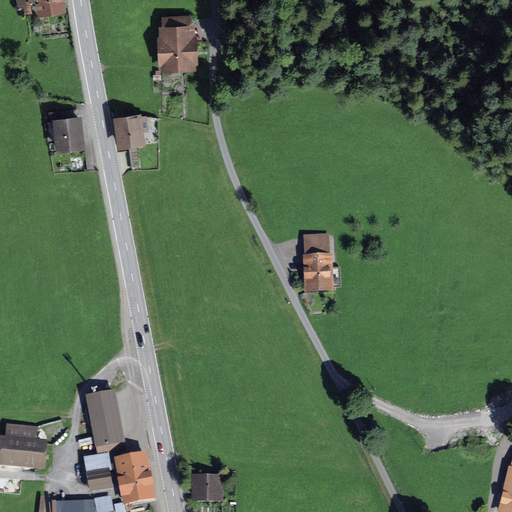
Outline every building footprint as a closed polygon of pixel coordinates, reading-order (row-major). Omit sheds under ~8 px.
[(30,0),(34,16),(64,10),(61,0),(30,0)] [(192,21),(156,24),(159,71),(195,69),(192,21)] [(140,111),(111,116),(116,147),(145,142),(140,111)] [(80,112),(52,116),(58,150),(86,146),(80,112)] [(138,153),(129,154),(130,168),(139,167),(138,153)] [(329,234),(303,236),(305,291),(331,290),(329,234)] [(114,391),(85,397),(96,447),(124,441),(114,391)] [(38,422),(8,420),(7,436),(0,435),(0,464),(44,467),(46,440),(37,440),(38,422)] [(106,451),(83,456),(89,489),(113,484),(106,451)] [(146,453),(113,460),(123,505),(156,498),(146,453)] [(511,511),(511,468),(506,467),(497,511),(511,511)] [(222,474),(191,476),(193,502),(224,499),(222,474)] [(114,507),(112,496),(96,499),(98,511),(114,507)] [(55,503),(55,511),(93,511),(93,500),(55,503)]
